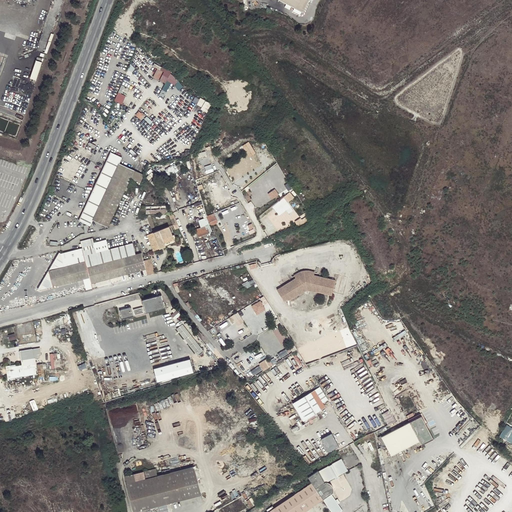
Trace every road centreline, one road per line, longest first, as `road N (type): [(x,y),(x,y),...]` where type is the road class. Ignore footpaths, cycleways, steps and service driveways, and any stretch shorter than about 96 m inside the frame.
road 1 (unclassified): [(0,319),(273,246)]
road 2 (primary): [(9,244),(107,0)]
